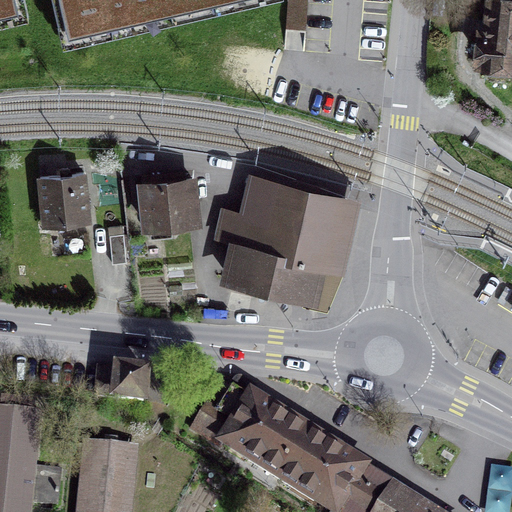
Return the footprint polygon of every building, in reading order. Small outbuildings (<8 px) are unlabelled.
[(151,3),(162,0),(53,0),(59,24),(77,20),(80,32),(154,15),(151,3)] [(511,0),(496,0),(494,43),(473,42),(471,76),(511,78),(511,0)] [(84,172),(40,177),(45,225),(89,220),(84,172)] [(192,178),(142,183),(147,226),(196,221),(192,178)] [(342,199),(252,178),(229,277),(305,295),(313,260),(327,263),(342,199)] [(124,233),(109,235),(112,264),(126,262),(124,233)] [(146,373),(99,368),(96,396),(143,402),(146,373)] [(313,511),(337,511),(365,471),(368,466),(247,388),(210,445),(313,511)] [(1,409),(0,408),(0,511),(28,511),(30,502),(58,505),(61,469),(33,466),(39,412),(33,412),(33,403),(2,400),(1,409)] [(132,511),(139,450),(79,444),(72,511),(132,511)] [(428,511),(365,471),(337,511),(428,511)]
